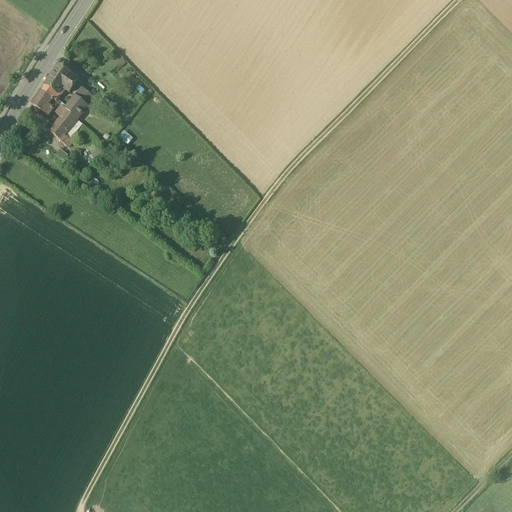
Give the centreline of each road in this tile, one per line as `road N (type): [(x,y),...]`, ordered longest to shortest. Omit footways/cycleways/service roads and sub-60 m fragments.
road 1 (track): [(73,511),(206,280),(263,200),(458,0)]
road 2 (tertiary): [(0,139),(85,0)]
